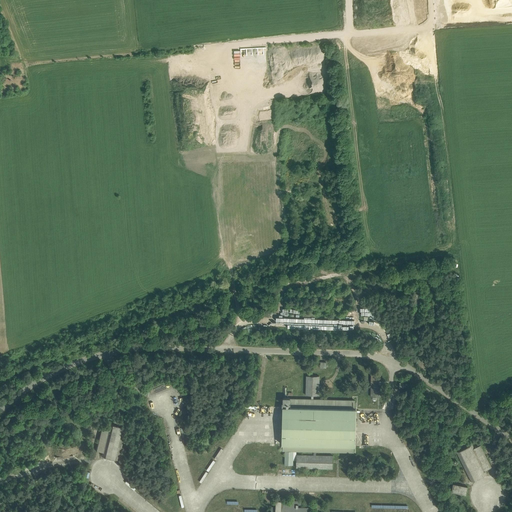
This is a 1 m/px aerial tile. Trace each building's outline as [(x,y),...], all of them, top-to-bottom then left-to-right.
[(388,294),(376,293),(376,304),(378,304),(378,301),(391,302),(391,300),(388,300),(388,294)] [(428,365),(419,359),(416,364),(425,370),(428,365)] [(380,375),(371,374),(371,397),(373,397),(372,399),(376,399),(376,397),(380,397),(380,384),(382,384),(382,382),(380,382),(380,375)] [(319,376),(306,376),(306,395),(311,395),(311,399),(313,399),(313,395),(318,395),(319,376)] [(311,399),(290,399),(290,404),(284,404),(283,407),(282,407),(281,444),(283,444),(282,450),(285,450),(296,451),(314,451),(316,451),(353,452),(354,446),(355,446),(356,409),(354,409),(355,400),(313,399),(311,399)] [(85,408),(79,415),(84,420),(90,412),(85,408)] [(114,424),(109,423),(107,428),(101,426),(96,451),(102,452),(101,456),(119,460),(127,428),(122,426),(123,422),(115,421),(114,424)] [(67,427),(55,429),(49,435),(51,458),(78,455),(74,434),(67,427)] [(36,434),(18,439),(13,447),(20,468),(45,459),(36,434)] [(475,447),(472,443),(467,446),(466,442),(459,445),(460,449),(455,452),(470,482),(487,473),(486,470),(491,467),(480,444),(475,447)] [(4,449),(0,447),(0,474),(13,470),(4,449)] [(296,451),(285,450),(284,465),(293,465),(293,460),(296,460),(296,455),(296,451)] [(314,455),(296,455),(296,460),(296,467),(332,468),(333,456),(315,455),(316,451),(314,451),(314,455)] [(467,486),(453,483),(451,492),(466,495),(467,486)] [(298,500),(280,500),(280,498),(275,498),(275,511),(310,511),(310,507),(298,507),(298,504),(300,504),(300,500),(298,500)]
